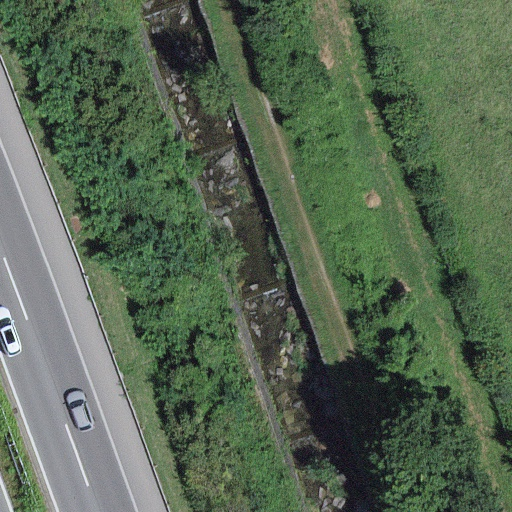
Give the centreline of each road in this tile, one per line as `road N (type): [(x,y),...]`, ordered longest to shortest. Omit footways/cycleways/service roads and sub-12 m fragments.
road 1 (track): [(394,511),(217,0)]
road 2 (motorway): [(91,511),(0,254)]
